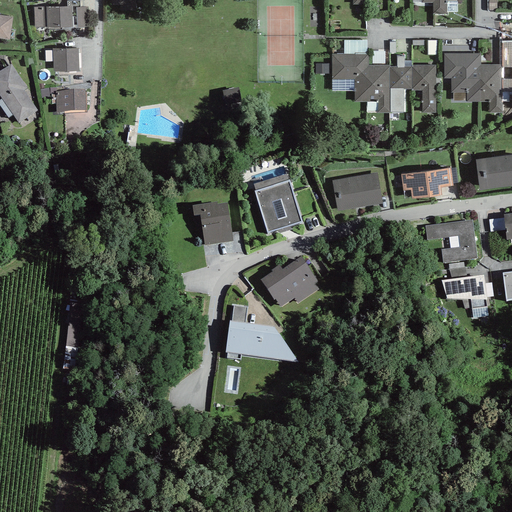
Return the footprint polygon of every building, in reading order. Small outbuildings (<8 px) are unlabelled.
[(112,0),(112,3),(120,3),(121,9),(135,9),(135,0),(112,0)] [(353,0),(353,3),(367,3),(367,0),(421,0),(422,1),(433,1),(433,12),(446,12),(446,10),(457,10),(456,0),(353,0)] [(71,3),(34,5),(35,26),(73,24),(71,3)] [(88,5),(76,6),(77,26),(89,25),(88,5)] [(0,36),(9,38),(12,16),(0,13),(0,36)] [(78,45),(53,46),(54,69),(79,68),(78,45)] [(480,52),(444,52),(444,77),(450,77),(450,91),(466,91),(466,100),(489,100),(489,111),(503,111),(503,73),(511,72),(511,95),(511,94),(511,45),(501,46),(501,63),(480,63),(480,52)] [(368,53),(331,53),(331,89),(354,89),(354,101),(366,101),(366,112),(403,112),(403,88),(422,88),(422,111),(436,111),(436,64),(404,64),(404,55),(396,55),(396,64),(368,64),(368,53)] [(27,89),(10,65),(0,71),(0,96),(19,123),(37,111),(24,91),(27,89)] [(238,88),(222,91),(225,106),(241,103),(238,88)] [(85,90),(56,92),(57,113),(86,112),(85,90)] [(511,152),(475,157),(479,188),(511,183),(511,152)] [(450,165),(401,172),(403,188),(410,187),(411,196),(441,192),(440,185),(453,183),(450,165)] [(377,172),(332,180),(337,209),(382,202),(377,172)] [(288,182),(255,192),(268,232),(301,222),(288,182)] [(217,203),(191,207),(193,216),(200,215),(205,245),(233,241),(227,204),(217,205),(217,203)] [(503,218),(489,220),(490,233),(505,231),(506,241),(511,240),(511,214),(503,216),(503,218)] [(472,220),(425,226),(427,241),(458,236),(460,248),(441,250),(443,263),(477,259),(472,220)] [(272,273),(260,281),(274,301),(275,300),(280,307),(294,298),(297,304),(318,290),(314,284),(317,282),(301,258),(282,271),(279,266),(271,271),(272,273)] [(511,275),(501,276),(505,305),(511,304),(511,275)] [(484,276),(441,281),(447,299),(463,301),(464,310),(470,309),(471,320),(489,318),(484,276)] [(82,301),(70,300),(62,369),(75,370),(82,301)] [(248,307),(233,305),(226,353),(299,364),(274,327),(245,323),(248,307)]
